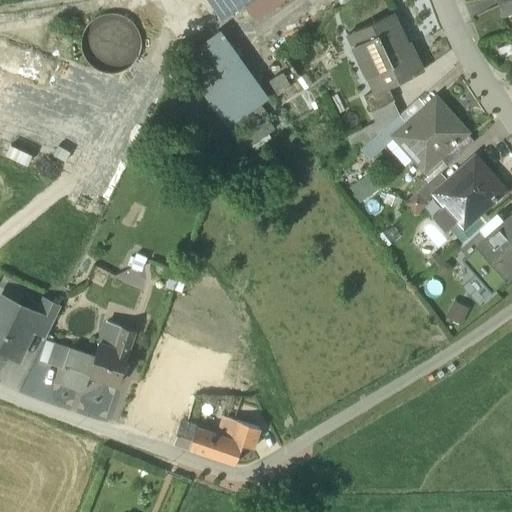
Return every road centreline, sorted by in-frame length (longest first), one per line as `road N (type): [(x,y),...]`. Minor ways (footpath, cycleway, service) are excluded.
road 1 (residential): [(0,391),(244,474),(511,306)]
road 2 (residential): [(511,121),(466,49),(447,0)]
